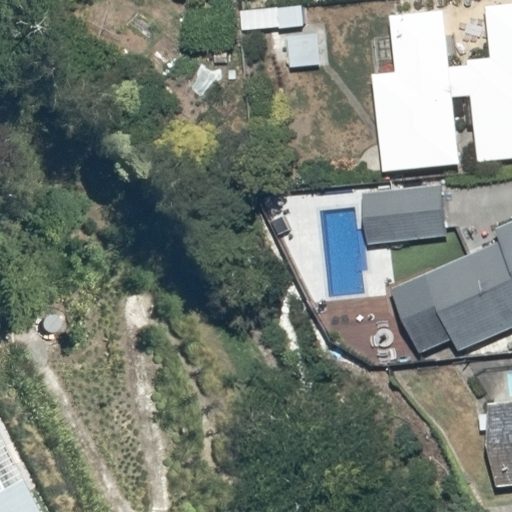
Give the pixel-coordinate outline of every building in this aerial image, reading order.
[(392,177),(451,173),(511,169),(511,0),(499,0),(494,0),(498,58),(462,60),(458,10),(436,11),(434,0),(402,0),(406,67),(385,69),(392,177)] [(317,4),(247,9),(251,63),(273,61),(271,31),(296,29),(299,69),(329,67),(325,18),(318,18),(317,4)] [(451,173),(392,177),(376,178),(380,244),(455,239),(451,173)] [(511,233),(511,244),(407,288),(435,358),(511,326),(511,230),(511,231),(511,233)] [(487,408),(501,408),(505,490),(511,490),(511,350),(496,352),(497,372),(485,372),(487,408)] [(0,511),(36,511),(20,480),(1,490),(0,488),(0,511)]
